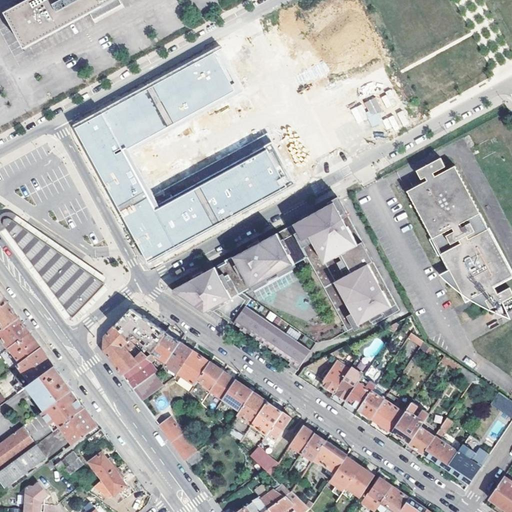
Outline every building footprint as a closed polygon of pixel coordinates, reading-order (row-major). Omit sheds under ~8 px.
[(27,49),(91,14),(106,6),(116,0),(29,0),(7,12),(27,49)] [(116,0),(106,6),(91,14),(94,21),(123,5),(120,0),(116,0)] [(222,48),(215,52),(222,66),(230,61),(222,48)] [(215,52),(74,129),(124,220),(136,214),(140,221),(144,219),(164,256),(296,184),(272,140),(265,144),(261,138),(164,191),(160,194),(137,152),(141,149),(246,92),(230,61),(222,66),(215,52)] [(387,110),(401,104),(395,88),(380,95),(387,110)] [(407,122),(402,111),(384,118),(375,97),(363,102),(363,103),(351,108),(357,123),(368,118),(372,126),(383,122),(387,131),(399,126),(399,125),(407,122)] [(269,134),(261,138),(265,144),(272,140),(269,134)] [(141,149),(137,152),(160,194),(164,191),(141,149)] [(450,271),(462,294),(467,302),(469,300),(486,291),(490,298),(486,301),(491,310),(504,303),(511,298),(511,291),(510,288),(498,294),(494,287),(511,276),(511,273),(480,214),(454,166),(435,177),(433,174),(445,167),(440,158),(416,172),(420,181),(424,178),(426,181),(407,192),(432,239),(429,241),(438,257),(441,255),(450,271)] [(191,281),(172,291),(205,313),(211,310),(229,322),(225,327),(230,330),(235,323),(237,320),(247,307),(252,299),(242,292),(309,256),(349,330),(371,318),(399,303),(392,291),(375,258),(356,225),(342,199),(262,242),(265,247),(262,248),(259,250),(256,245),(235,257),(236,258),(217,268),(217,267),(213,269),(197,278),(200,283),(197,285),(194,286),(191,281)] [(136,214),(124,220),(148,264),(164,256),(144,219),(140,221),(136,214)] [(6,228),(73,319),(107,284),(13,220),(16,217),(13,215),(10,215),(8,215),(6,215),(4,216),(1,218),(0,221),(0,225),(0,226),(1,228),(3,230),(6,228)] [(440,276),(462,294),(450,271),(440,276)] [(197,278),(191,281),(194,286),(197,285),(200,283),(197,278)] [(0,308),(8,303),(0,291),(0,308)] [(486,291),(469,300),(491,310),(486,301),(490,298),(486,291)] [(0,320),(6,328),(20,318),(12,308),(8,303),(0,308),(0,320)] [(371,318),(374,324),(402,309),(399,303),(371,318)] [(491,310),(511,319),(511,317),(504,303),(491,310)] [(237,320),(302,364),(312,351),(247,307),(237,320)] [(159,326),(134,308),(125,317),(117,326),(130,339),(135,343),(137,341),(135,339),(136,338),(154,353),(168,332),(159,326)] [(211,310),(205,313),(225,327),(229,322),(211,310)] [(0,341),(0,353),(1,355),(11,348),(31,333),(25,326),(23,322),(20,318),(6,328),(0,332),(0,335),(3,339),(0,341)] [(237,320),(235,323),(300,368),(302,364),(237,320)] [(396,323),(388,328),(395,333),(400,325),(396,323)] [(130,339),(117,326),(106,337),(105,344),(105,351),(113,361),(115,364),(130,351),(124,345),(130,339)] [(290,327),(286,332),(297,339),(301,334),(290,327)] [(148,357),(145,360),(147,362),(150,360),(153,362),(158,357),(168,363),(182,342),(168,332),(154,353),(148,357)] [(11,348),(21,363),(42,348),(39,344),(31,333),(11,348)] [(410,333),(407,338),(420,346),(423,340),(410,333)] [(426,341),(422,347),(442,362),(446,355),(426,341)] [(168,363),(166,365),(179,373),(195,350),(182,342),(168,363)] [(16,377),(25,389),(29,386),(55,366),(50,359),(42,348),(21,363),(19,365),(23,372),(16,377)] [(195,350),(179,373),(197,385),(200,380),(212,362),(195,350)] [(130,351),(115,364),(122,374),(124,376),(145,360),(148,357),(141,351),(140,352),(142,354),(137,359),(130,351)] [(446,355),(442,362),(459,373),(464,367),(446,355)] [(145,360),(124,376),(129,383),(134,390),(156,374),(159,371),(150,360),(147,362),(145,360)] [(205,386),(212,391),(213,390),(225,371),(212,362),(200,380),(206,384),(205,386)] [(349,371),(336,362),(321,384),(335,393),(349,371)] [(371,365),(365,374),(375,380),(381,372),(371,365)] [(29,386),(47,410),(73,392),(67,383),(61,375),(55,366),(29,386)] [(364,376),(352,368),(349,371),(335,393),(347,401),(364,376)] [(225,399),(238,380),(225,371),(213,390),(219,395),(209,410),(214,415),(225,399)] [(134,390),(143,402),(165,386),(156,374),(134,390)] [(377,385),(364,376),(347,401),(360,410),(373,390),(377,385)] [(225,399),(242,411),(256,391),(238,380),(225,399)] [(373,390),(360,410),(372,418),(386,398),(384,396),(383,397),(373,390)] [(242,411),(234,423),(248,432),(251,429),(270,401),(256,391),(242,411)] [(18,392),(7,401),(11,407),(22,398),(18,392)] [(43,413),(55,432),(61,427),(86,409),(82,403),(73,392),(47,410),(43,413)] [(399,399),(389,393),(386,398),(372,418),(393,432),(406,413),(395,405),(399,399)] [(499,393),(491,404),(511,418),(511,401),(507,398),(499,393)] [(251,429),(266,439),(269,434),(284,411),(270,401),(251,429)] [(406,413),(393,432),(409,444),(421,427),(430,414),(425,410),(420,418),(414,414),(416,412),(420,406),(413,402),(406,413)] [(61,427),(74,444),(95,429),(99,426),(95,420),(86,409),(61,427)] [(269,434),(278,441),(294,418),(284,411),(269,434)] [(172,417),(161,425),(182,455),(192,448),(194,446),(172,417)] [(435,436),(424,454),(446,469),(458,453),(440,440),(444,432),(446,434),(454,422),(448,417),(435,436)] [(248,432),(234,423),(233,425),(247,434),(248,432)] [(317,433),(306,426),(293,446),(304,453),(317,433)] [(0,472),(38,444),(25,427),(0,444),(0,472)] [(435,436),(421,427),(409,444),(424,454),(435,436)] [(91,440),(95,445),(106,436),(102,431),(91,440)] [(317,433),(304,453),(314,461),(315,460),(327,441),(317,433)] [(327,441),(315,460),(322,465),(323,463),(329,468),(327,471),(334,476),(343,463),(348,456),(348,455),(327,441)] [(253,456),(273,475),(285,456),(263,442),(255,455),(253,456)] [(203,449),(198,443),(194,446),(192,448),(197,454),(203,449)] [(0,472),(0,478),(10,491),(18,485),(15,481),(47,457),(38,444),(0,472)] [(469,485),(490,455),(481,449),(477,454),(464,445),(458,453),(446,469),(469,485)] [(192,448),(182,455),(187,461),(197,454),(192,448)] [(92,463),(104,479),(119,468),(114,462),(112,464),(104,454),(92,463)] [(348,456),(343,463),(350,468),(356,461),(348,456)] [(62,473),(68,479),(84,465),(79,459),(62,473)] [(56,466),(61,471),(67,467),(63,461),(56,466)] [(343,463),(334,476),(348,486),(362,465),(356,461),(350,468),(343,463)] [(362,465),(348,486),(363,496),(371,483),(363,478),(369,470),(362,465)] [(121,477),(123,475),(119,468),(104,479),(116,495),(127,486),(121,477)] [(369,470),(363,478),(371,483),(376,475),(369,470)] [(380,477),(363,502),(377,511),(383,502),(394,486),(380,477)] [(511,511),(511,481),(505,477),(490,498),(510,511),(511,511)] [(45,511),(46,500),(51,496),(40,482),(36,486),(33,485),(26,493),(23,511),(45,511)] [(401,511),(411,498),(394,486),(383,502),(396,511),(401,511)] [(237,511),(265,511),(287,497),(278,490),(264,499),(268,504),(261,509),(255,501),(241,511),(239,508),(236,510),(237,511)] [(284,511),(296,503),(302,498),(295,491),(287,497),(265,511),(284,511)] [(306,511),(312,508),(302,498),(296,503),(306,511)] [(426,511),(428,510),(411,498),(401,511),(426,511)] [(100,511),(93,503),(87,508),(89,511),(88,511),(100,511)]
